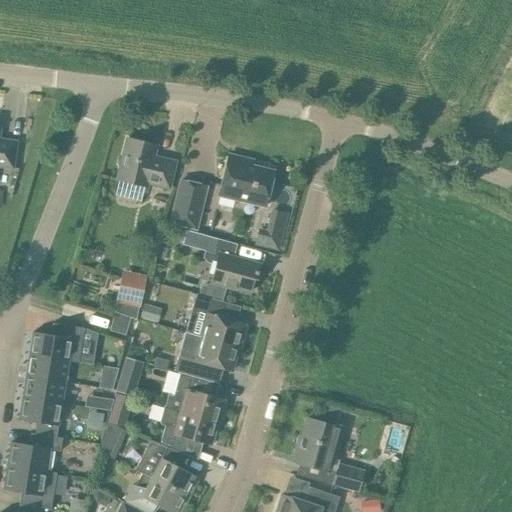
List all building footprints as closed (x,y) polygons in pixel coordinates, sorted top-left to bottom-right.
[(156,146),(127,139),(117,180),(146,187),(147,183),(168,188),(174,163),(153,158),(156,146)] [(0,167),(11,170),(15,144),(0,141),(0,167)] [(245,159),(228,155),(218,195),(245,202),(265,207),(273,172),(243,165),(245,159)] [(206,187),(181,180),(170,223),(195,229),(206,187)] [(270,227),(279,229),(282,217),(273,215),(270,227)] [(218,239),(186,230),(182,245),(214,254),(218,239)] [(259,265),(219,254),(211,283),(229,288),(249,293),(253,279),(255,280),(259,265)] [(116,303),(114,313),(130,318),(135,320),(138,307),(140,308),(140,305),(146,276),(121,271),(115,303),(116,303)] [(185,333),(238,348),(245,325),(218,317),(222,302),(203,297),(196,294),(185,333)] [(161,309),(144,304),(140,318),(158,322),(161,309)] [(32,333),(29,355),(78,363),(84,329),(52,324),(50,335),(32,333)] [(174,371),(180,373),(201,379),(205,363),(232,371),(238,348),(185,333),(174,371)] [(29,355),(25,376),(65,382),(68,362),(78,363),(29,355)] [(102,366),(100,375),(116,378),(118,369),(102,366)] [(168,394),(164,407),(217,422),(224,400),(200,393),(203,380),(201,379),(180,373),(173,396),(168,394)] [(22,397),(61,404),(65,382),(25,376),(22,397)] [(116,392),(132,396),(135,385),(119,381),(116,392)] [(124,396),(115,393),(113,400),(110,411),(107,422),(112,424),(116,425),(124,396)] [(22,397),(18,419),(36,422),(34,434),(56,438),(61,404),(22,397)] [(101,398),(99,410),(110,411),(113,400),(101,398)] [(324,404),(320,422),(326,424),(330,425),(335,426),(340,408),(324,404)] [(217,422),(164,407),(164,408),(162,408),(158,422),(161,425),(165,426),(159,444),(182,454),(187,439),(211,446),(217,422)] [(335,426),(330,425),(326,424),(320,422),(307,419),(299,447),(296,446),(291,462),(330,473),(342,428),(335,426)] [(10,442),(7,466),(56,474),(46,472),(50,450),(60,452),(62,439),(56,438),(34,434),(30,434),(29,445),(10,442)] [(151,478),(189,498),(198,481),(193,479),(194,476),(173,465),(180,453),(157,443),(153,441),(150,440),(135,470),(151,478)] [(364,472),(337,464),(331,485),(358,493),(364,472)] [(3,490),(21,493),(19,505),(40,508),(50,510),(56,474),(7,466),(3,490)] [(151,478),(135,470),(134,471),(150,479),(146,488),(135,485),(126,503),(122,501),(122,502),(141,511),(148,511),(153,504),(167,511),(181,511),(189,498),(151,478)] [(91,486),(88,498),(93,500),(99,490),(91,486)] [(334,511),(339,497),(308,487),(308,488),(309,488),(305,499),(298,497),(294,499),(281,494),(275,511),(334,511)] [(380,511),(379,500),(363,501),(363,511),(380,511)] [(141,511),(122,502),(116,511),(141,511)]
